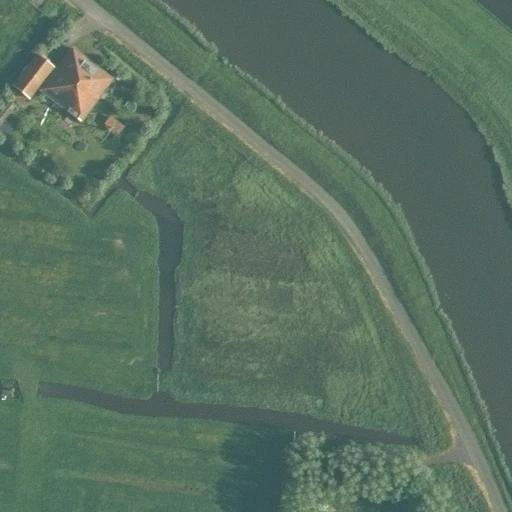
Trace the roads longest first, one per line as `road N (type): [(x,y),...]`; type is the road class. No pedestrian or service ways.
road 1 (unclassified): [(498,511),(387,286),(332,208),(81,0)]
road 2 (track): [(265,440),(423,462),(468,442)]
